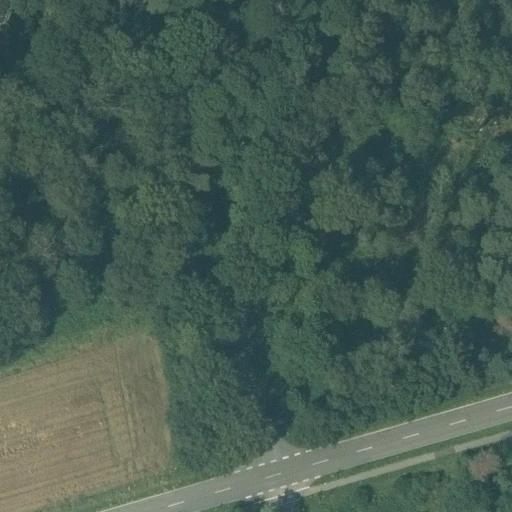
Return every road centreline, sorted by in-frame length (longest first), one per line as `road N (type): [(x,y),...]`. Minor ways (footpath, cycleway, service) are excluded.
road 1 (unclassified): [(374,0),(258,220),(230,302),(238,370),(274,474)]
road 2 (tertiary): [(274,474),(511,406)]
road 3 (tertiary): [(148,511),(274,474)]
